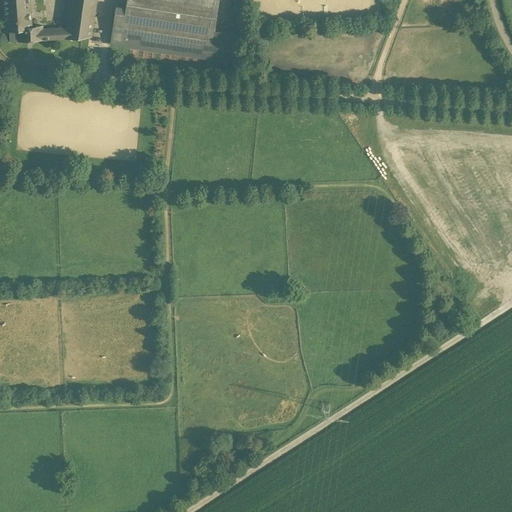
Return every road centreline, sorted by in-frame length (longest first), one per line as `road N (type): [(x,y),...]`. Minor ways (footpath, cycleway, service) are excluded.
road 1 (track): [(171,193),(380,181),(431,263),(429,328),(417,354),(363,389),(310,396),(285,440),(174,511)]
road 2 (track): [(0,406),(165,401),(180,393),(171,193),(178,88),(96,78),(109,0)]
road 3 (track): [(511,303),(188,511)]
